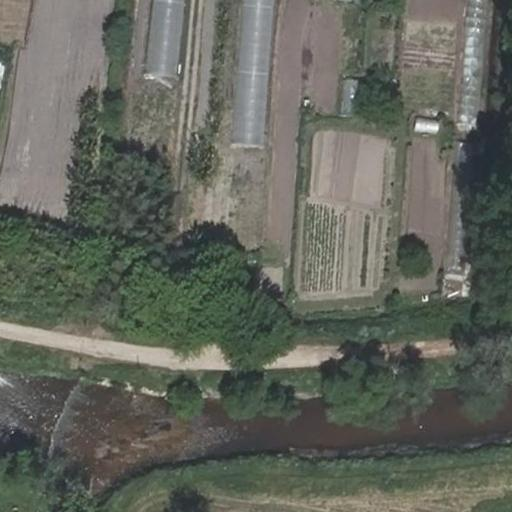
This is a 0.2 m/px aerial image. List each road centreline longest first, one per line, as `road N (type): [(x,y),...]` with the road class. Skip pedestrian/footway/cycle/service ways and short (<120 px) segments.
road 1 (track): [(0,330),(53,344),(273,366),(511,344)]
road 2 (unknown): [(230,362),(201,318),(185,262),(207,0)]
road 3 (track): [(511,456),(226,474),(165,511)]
